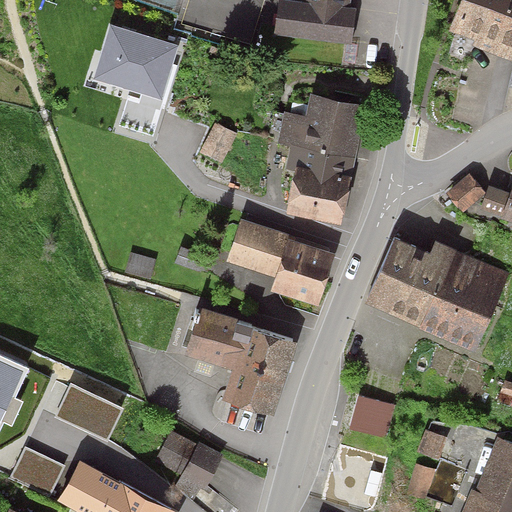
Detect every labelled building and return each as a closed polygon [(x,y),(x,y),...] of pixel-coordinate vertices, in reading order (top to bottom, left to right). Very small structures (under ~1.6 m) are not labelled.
[(265,0),(188,0),(184,13),(180,25),(250,47),(265,0)] [(298,0),(280,0),(276,33),(352,45),(357,10),(351,9),(351,0),(302,0),(302,1),(298,0)] [(511,0),(463,0),(451,33),(475,42),(473,48),(511,62),(511,0)] [(160,96),(175,48),(113,30),(99,77),(160,96)] [(309,116),(285,111),(279,144),(290,144),(357,158),(366,107),(313,96),(309,116)] [(200,153),(223,165),(239,134),(216,122),(200,153)] [(357,158),(290,144),(285,172),(295,174),(287,217),(344,228),(357,158)] [(469,173),(445,193),(461,213),(486,192),(469,173)] [(511,190),(511,193),(489,185),(480,210),(502,218),(501,221),(511,225),(511,190)] [(241,221),(227,262),(276,278),(271,292),(319,308),(337,252),(241,221)] [(430,255),(394,240),(366,306),(478,352),(511,272),(436,241),(430,255)] [(205,254),(180,245),(174,264),(199,272),(205,254)] [(155,260),(131,253),(127,271),(151,277),(155,260)] [(232,371),(222,401),(274,419),(301,342),(203,309),(187,356),(232,371)] [(0,414),(19,373),(0,363),(0,414)] [(511,382),(504,380),(500,396),(511,398),(511,382)] [(73,386),(59,415),(108,438),(122,409),(73,386)] [(395,404),(358,396),(351,432),(387,440),(395,404)] [(171,426),(156,453),(182,468),(172,485),(197,499),(224,450),(200,437),(198,441),(171,426)] [(447,437),(426,430),(418,452),(439,460),(447,437)] [(511,511),(511,442),(498,437),(477,492),(470,489),(461,511),(511,511)] [(64,466),(25,447),(11,476),(50,495),(64,466)] [(436,469),(415,463),(408,487),(429,493),(436,469)] [(169,511),(170,511),(83,467),(65,501),(87,511),(169,511)] [(33,511),(9,499),(2,511),(33,511)]
